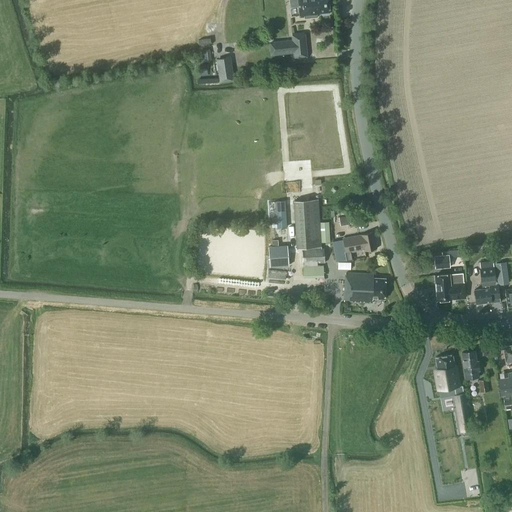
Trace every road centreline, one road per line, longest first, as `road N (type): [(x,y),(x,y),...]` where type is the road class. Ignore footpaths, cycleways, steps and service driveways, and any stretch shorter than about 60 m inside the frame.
road 1 (unclassified): [(0,293),(390,323),(421,309)]
road 2 (tertiary): [(421,309),(397,261),(364,135),(358,0)]
road 3 (track): [(331,320),(324,511)]
